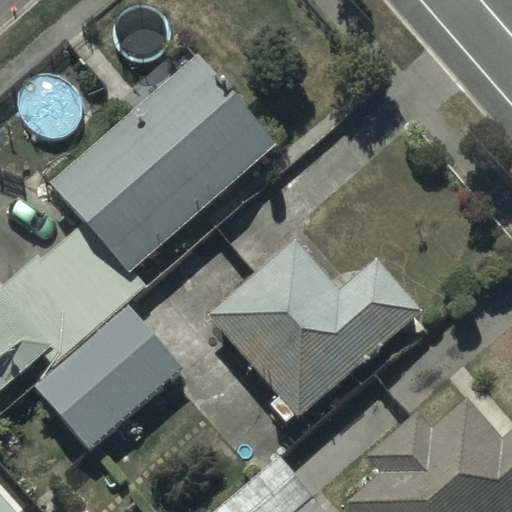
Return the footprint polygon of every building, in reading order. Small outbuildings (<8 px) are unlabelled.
[(199,61),(50,187),(83,226),(1,294),(0,292),(0,398),(45,360),(54,372),(149,292),(134,274),(277,153),(199,61)] [(296,248),(210,322),(279,401),(270,409),(289,430),(421,316),(378,266),(340,299),(296,248)] [(91,457),(182,373),(127,312),(35,396),(91,457)] [(381,480),(348,508),(352,511),(511,511),(511,443),(506,449),(467,403),(433,432),(422,419),(368,465),(381,480)] [(320,511),(277,462),(219,511),(320,511)] [(0,511),(10,511),(0,500),(0,511)]
